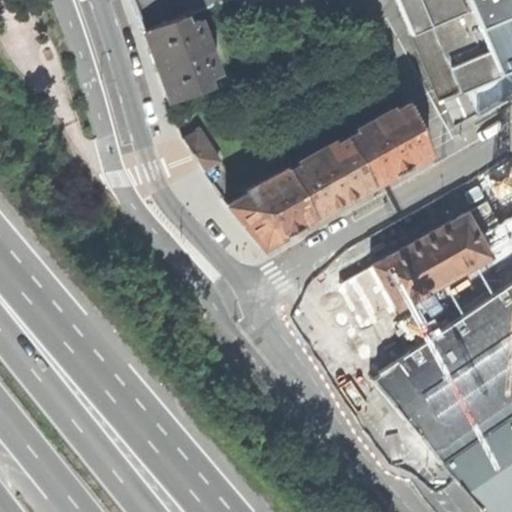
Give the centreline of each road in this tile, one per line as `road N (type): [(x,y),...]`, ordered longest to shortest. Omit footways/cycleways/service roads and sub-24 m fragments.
road 1 (trunk): [(214,511),(0,249)]
road 2 (residential): [(101,0),(165,193),(253,289)]
road 3 (residential): [(511,146),(253,289)]
road 4 (residential): [(417,511),(253,289)]
road 5 (trunk): [(149,511),(0,326)]
road 6 (trunk): [(0,412),(80,511)]
